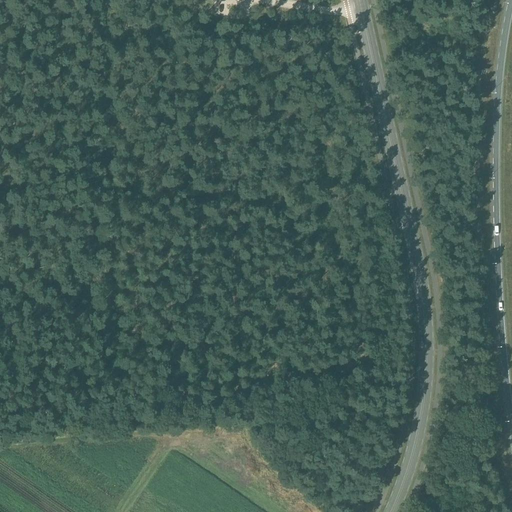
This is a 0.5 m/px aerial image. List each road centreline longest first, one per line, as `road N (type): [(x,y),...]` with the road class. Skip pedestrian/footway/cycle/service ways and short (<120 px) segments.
road 1 (secondary): [(388,511),(423,420),(426,317),(359,0)]
road 2 (primary): [(511,0),(499,80),(495,226),(511,431)]
